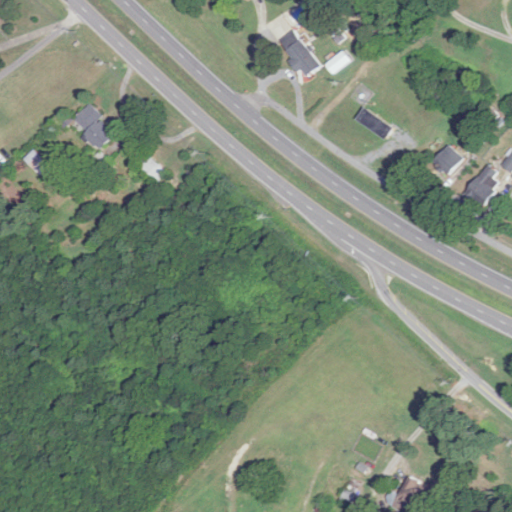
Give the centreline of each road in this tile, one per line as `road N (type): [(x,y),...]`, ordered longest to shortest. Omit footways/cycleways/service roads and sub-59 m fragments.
road 1 (primary): [(73,0),(310,207),(511,326)]
road 2 (primary): [(511,289),(332,183),(122,0)]
road 3 (residential): [(511,252),(379,180),(276,105),(256,99),(242,109)]
road 4 (residential): [(511,412),(389,300),(377,276),(381,254)]
